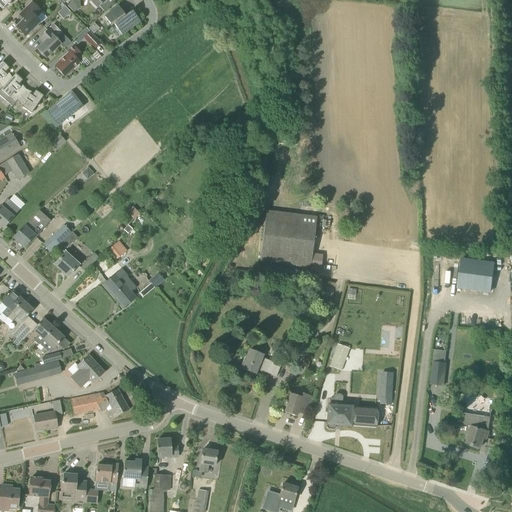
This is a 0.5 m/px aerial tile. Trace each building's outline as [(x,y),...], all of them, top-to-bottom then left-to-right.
[(0,0),(0,7),(2,9),(7,4),(11,4),(11,1),(12,0),(0,0)] [(75,0),(74,0),(68,6),(74,13),(78,9),(80,9),(80,1),(77,1),(75,0)] [(98,0),(102,4),(99,6),(104,11),(116,0),(98,0)] [(16,27),(15,27),(16,28),(25,37),(26,37),(33,29),(35,30),(39,26),(38,24),(40,22),(42,23),(47,18),(42,13),(36,19),(35,17),(41,12),(32,3),(32,2),(19,15),(21,17),(24,20),(16,27)] [(64,18),(71,11),(65,6),(58,13),(64,18)] [(125,16),(118,7),(104,17),(110,24),(112,23),(122,36),(140,22),(132,12),(125,16)] [(5,25),(8,31),(15,27),(12,21),(5,25)] [(89,28),(94,33),(99,29),(94,23),(89,28)] [(39,47),(37,49),(38,50),(40,55),(45,57),(46,58),(54,51),(55,52),(58,47),(59,46),(61,45),(56,40),(62,34),(53,24),(40,37),(45,42),(42,44),(39,47)] [(83,38),(94,50),(102,43),(90,31),(83,38)] [(78,64),(79,63),(84,58),(73,46),(63,56),(64,58),(54,67),(65,77),(73,69),(75,71),(80,66),(78,64)] [(0,63),(0,85),(3,88),(11,78),(5,72),(9,69),(2,62),(0,63)] [(11,78),(3,88),(0,90),(0,94),(12,106),(17,100),(25,90),(19,84),(22,81),(15,74),(11,78)] [(25,90),(17,100),(24,105),(22,108),(31,114),(36,106),(40,106),(39,102),(43,96),(35,91),(32,95),(25,90)] [(46,111),(52,119),(58,126),(83,107),(72,92),(46,111)] [(237,128),(231,134),(237,138),(242,133),(240,132),(237,128)] [(0,159),(20,147),(12,133),(0,140),(0,159)] [(60,135),(50,144),(57,151),(66,142),(60,135)] [(18,155),(6,162),(12,172),(18,181),(30,174),(18,155)] [(1,206),(0,206),(0,225),(3,229),(19,210),(7,199),(1,206)] [(150,215),(159,205),(153,200),(144,210),(150,215)] [(135,220),(140,214),(133,207),(128,213),(135,220)] [(321,269),(322,255),(312,254),(316,217),(314,217),(265,211),(259,262),(321,269)] [(41,232),(36,228),(39,224),(31,218),(13,238),(24,247),(29,241),(31,243),(41,232)] [(49,252),(58,244),(71,232),(64,225),(43,245),(49,252)] [(71,232),(58,245),(63,250),(78,238),(72,232),(71,233),(71,232)] [(127,251),(119,241),(108,250),(116,260),(127,251)] [(202,257),(214,248),(210,243),(199,252),(202,257)] [(64,254),(54,264),(64,273),(68,277),(78,265),(72,259),(73,258),(66,252),(65,253),(64,254)] [(195,263),(196,263),(202,259),(203,257),(202,257),(199,252),(191,258),(192,258),(195,263)] [(86,272),(99,257),(93,253),(80,268),(86,272)] [(495,264),(462,260),(458,288),(491,292),(495,264)] [(116,274),(104,285),(117,300),(122,306),(123,308),(125,306),(135,297),(134,296),(130,292),(133,289),(125,279),(127,277),(128,276),(122,269),(116,275),(116,274)] [(142,298),(154,288),(164,279),(157,271),(148,280),(151,283),(138,293),(142,298)] [(315,288),(314,294),(326,296),(327,290),(315,288)] [(8,318),(22,301),(12,292),(2,303),(7,308),(2,313),(7,318),(7,317),(8,318)] [(22,301),(8,318),(12,322),(12,321),(17,316),(22,321),(23,321),(27,316),(33,310),(22,301)] [(38,325),(33,331),(38,335),(34,340),(39,345),(54,329),(52,328),(43,319),(38,325)] [(20,326),(12,334),(16,339),(24,330),(20,326)] [(70,344),(64,338),(54,329),(39,345),(49,353),(54,349),(58,345),(64,351),(70,344)] [(24,330),(16,339),(21,343),(29,334),(24,330)] [(338,345),(330,366),(343,371),(351,349),(338,345)] [(262,355),(249,350),(242,369),(255,374),(257,369),(276,377),(281,365),(262,358),(262,355)] [(60,353),(53,355),(42,358),(44,364),(55,361),(62,359),(60,353)] [(104,373),(88,355),(77,366),(86,376),(79,382),(84,388),(85,389),(91,383),(93,384),(104,373)] [(65,373),(62,361),(12,374),(16,386),(65,373)] [(432,362),(430,385),(445,387),(447,363),(432,362)] [(103,393),(92,395),(95,402),(100,409),(101,411),(105,409),(109,406),(111,409),(106,412),(108,415),(111,420),(113,419),(119,416),(121,415),(129,410),(126,406),(120,395),(117,389),(107,395),(105,396),(103,393)] [(380,391),(379,405),(392,405),(392,392),(380,391)] [(288,393),(283,406),(286,407),(284,412),(289,415),(290,414),(297,416),(298,413),(305,415),(311,397),(302,394),(300,397),(288,393)] [(351,426),(376,427),(378,408),(340,406),(341,402),(343,402),(343,397),(341,395),(336,394),(334,396),(334,398),(331,398),(331,405),(328,407),(326,427),(328,429),(333,430),(336,428),(336,426),(351,427),(351,426)] [(62,415),(59,400),(52,402),(54,412),(34,416),(37,432),(57,428),(55,416),(62,415)] [(472,427),(467,444),(469,444),(469,446),(473,447),(474,446),(480,448),(483,438),(486,439),(490,426),(496,428),(499,418),(485,414),(482,423),(481,429),(472,426),(472,427)] [(178,457),(178,445),(171,445),(170,439),(157,440),(157,457),(178,457)] [(215,466),(217,452),(202,450),(200,464),(199,472),(207,473),(208,465),(215,466)] [(122,479),(122,486),(134,488),(145,488),(146,489),(148,472),(148,467),(141,466),(141,460),(135,460),(134,462),(124,462),(122,479)] [(116,492),(117,477),(118,467),(97,465),(95,483),(109,484),(109,491),(116,492)] [(61,492),(60,499),(72,500),(73,500),(74,498),(79,499),(79,501),(85,501),(86,489),(86,482),(77,481),(77,476),(67,475),(63,475),(62,482),(61,482),(61,492)] [(148,490),(146,511),(162,511),(163,493),(166,493),(166,490),(170,491),(171,475),(159,475),(159,490),(148,490)] [(47,497),(50,479),(46,479),(46,482),(41,481),(41,479),(31,478),(29,496),(40,497),(38,505),(37,511),(53,511),(54,506),(47,505),(47,497)] [(292,506),(297,488),(296,488),(296,486),(291,484),(290,486),(283,484),(279,496),(268,492),(262,508),(273,511),(277,511),(281,502),(292,506)] [(0,507),(8,508),(17,509),(18,507),(18,498),(19,490),(12,489),(11,489),(8,489),(8,486),(0,485),(0,489),(0,507)] [(86,489),(85,501),(96,502),(97,490),(86,489)] [(204,511),(208,492),(198,490),(196,501),(194,501),(193,508),(194,508),(194,511),(204,511)]
